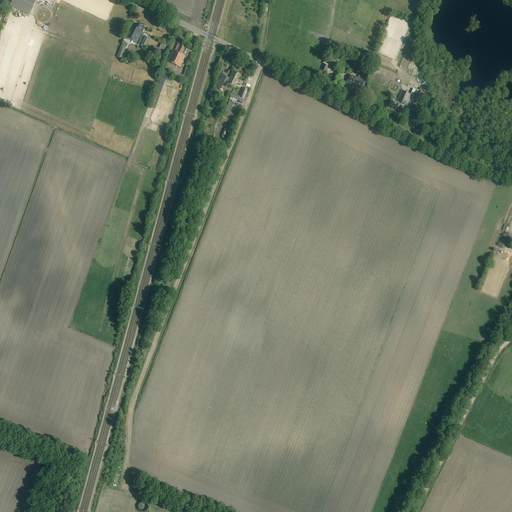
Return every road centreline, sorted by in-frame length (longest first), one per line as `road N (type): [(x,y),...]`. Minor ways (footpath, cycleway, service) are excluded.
road 1 (track): [(262,62),(129,407),(130,492)]
road 2 (unclassified): [(133,0),(459,160),(511,177)]
road 3 (track): [(415,511),(494,358),(511,339)]
